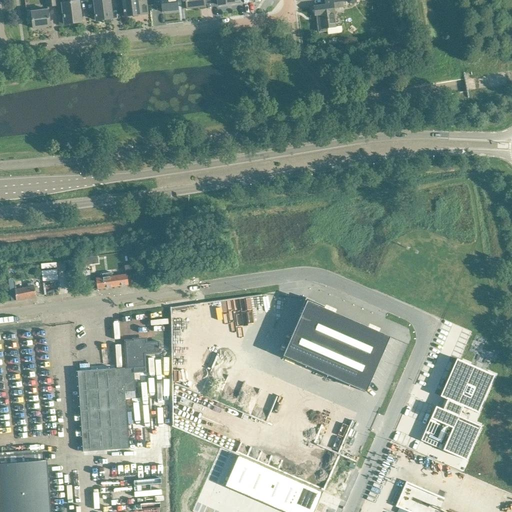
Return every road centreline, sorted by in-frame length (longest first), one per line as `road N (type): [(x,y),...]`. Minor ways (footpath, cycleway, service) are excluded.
road 1 (unclassified): [(195,288),(314,275),(416,319),(422,347),(350,511)]
road 2 (secondary): [(0,212),(401,152)]
road 3 (residential): [(1,45),(24,50),(282,18),(290,16),(288,0)]
road 4 (residential): [(0,315),(195,288)]
